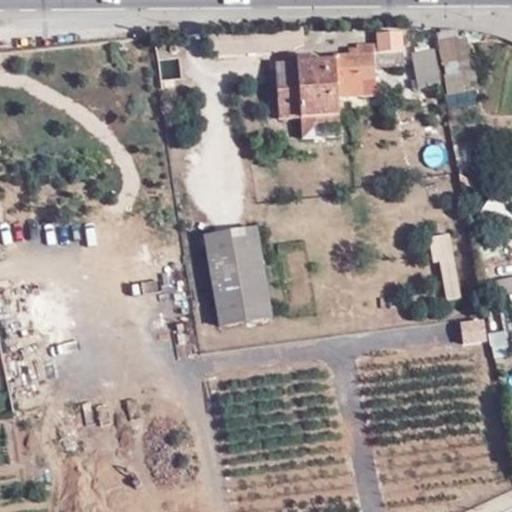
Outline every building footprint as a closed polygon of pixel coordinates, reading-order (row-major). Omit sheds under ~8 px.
[(318,106),(343,106),(341,90),(377,85),(375,69),(405,64),(401,31),(373,35),(374,46),(353,49),(356,60),(336,62),(334,51),(311,54),(318,106)] [(461,38),(441,42),(445,64),(465,59),(461,38)] [(432,51),(411,53),(417,88),(437,85),(432,51)] [(343,110),(343,106),(318,106),(311,54),(273,60),(281,119),(343,110)] [(451,115),(479,109),(477,98),(448,104),(451,115)] [(258,226),(203,235),(217,325),(270,318),(258,226)] [(447,234),(434,236),(446,296),(460,294),(447,234)] [(511,292),(511,274),(485,276),(487,294),(511,292)] [(483,324),(468,327),(470,343),(486,340),(483,324)]
